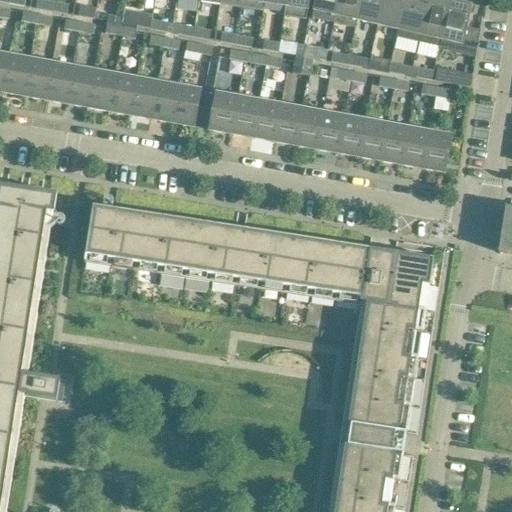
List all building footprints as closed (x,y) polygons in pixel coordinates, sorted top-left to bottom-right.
[(241,9),(242,0),(220,0),(219,6),(241,9)] [(263,4),(263,0),(242,0),(241,9),(262,12),(263,4)] [(285,0),(285,7),(283,15),(306,19),(308,0),(285,0)] [(333,24),(338,0),(315,0),(311,19),(333,24)] [(354,29),(361,0),(338,0),(333,24),(354,29)] [(377,26),(383,0),(361,0),(354,29),(355,29),(357,22),(377,26)] [(396,39),(405,0),(383,0),(377,26),(397,31),(396,39)] [(417,44),(427,0),(405,0),(396,39),(417,44)] [(438,49),(449,4),(431,0),(427,0),(417,44),(438,49)] [(51,13),(53,4),(37,1),(35,10),(51,13)] [(68,7),(53,4),(51,13),(66,16),(68,7)] [(438,49),(438,51),(475,59),(479,33),(466,29),(470,10),(471,10),(471,9),(449,4),(438,49)] [(10,12),(0,9),(0,18),(8,20),(10,12)] [(80,9),(78,18),(94,20),(95,12),(80,9)] [(123,20),(121,28),(136,31),(136,28),(150,31),(152,22),(153,16),(124,11),(123,20)] [(36,25),(38,17),(23,14),(21,23),(36,25)] [(52,19),(38,17),(36,25),(51,28),(52,19)] [(106,26),(121,28),(123,20),(108,17),(106,26)] [(78,33),(80,24),(65,22),(64,31),(78,33)] [(166,34),(167,25),(152,22),(150,31),(166,34)] [(95,27),(80,24),(78,33),(93,36),(95,27)] [(120,37),(121,28),(106,26),(105,34),(120,37)] [(179,27),(177,36),(193,38),(194,30),(179,27)] [(134,40),(136,31),(121,28),(120,37),(134,40)] [(210,33),(194,30),(193,38),(208,41),(210,33)] [(220,43),(235,46),(237,37),(221,35),(220,43)] [(163,49),(165,40),(150,37),(149,46),(163,49)] [(237,37),(235,46),(251,49),(252,40),(237,37)] [(178,51),(180,43),(165,40),(163,49),(178,51)] [(264,42),(262,51),(278,54),(279,45),(264,42)] [(200,55),(202,47),(187,44),(185,53),(200,55)] [(303,62),(305,54),(306,47),(297,46),(295,60),(303,62)] [(306,47),(305,54),(303,62),(312,64),(315,49),(306,47)] [(244,63),(245,55),(230,52),(229,61),(244,63)] [(330,64),(346,66),(347,58),(332,55),(330,64)] [(0,93),(1,94),(8,58),(0,56),(0,93)] [(265,67),(267,58),(252,56),(251,65),(265,67)] [(23,98),(29,61),(8,58),(1,94),(23,98)] [(280,70),(282,61),(267,58),(265,67),(280,70)] [(363,60),(347,58),(346,66),(361,69),(363,60)] [(370,59),(368,70),(373,71),(388,74),(390,65),(390,62),(370,59)] [(300,77),(303,62),(295,60),(292,75),(300,77)] [(44,102),(51,65),(29,61),(23,98),(44,102)] [(312,64),(303,62),(300,77),(309,78),(312,64)] [(65,106),(72,69),(51,65),(44,102),(65,106)] [(388,74),(404,77),(405,68),(390,65),(388,74)] [(86,110),(93,73),(72,69),(65,106),(86,110)] [(415,79),(431,82),(432,73),(417,70),(415,79)] [(434,83),(470,89),(472,82),(472,76),(437,70),(434,83)] [(350,83),(352,74),(337,71),(335,80),(350,83)] [(108,113),(114,77),(93,73),(86,110),(108,113)] [(367,77),(352,74),(350,83),(365,85),(367,77)] [(129,117),(136,81),(114,77),(108,113),(129,117)] [(393,90),(394,82),(380,79),(378,88),(393,90)] [(150,121),(157,85),(136,81),(129,117),(150,121)] [(409,84),(394,82),(393,90),(407,93),(409,84)] [(171,125),(178,88),(157,85),(150,121),(171,125)] [(435,98),(437,89),(422,87),(421,96),(435,98)] [(201,93),(178,88),(171,125),(194,129),(195,128),(194,128),(200,94),(201,94),(201,93)] [(452,92),(437,89),(435,98),(450,101),(452,92)] [(237,99),(214,95),(214,96),(215,97),(209,131),(208,130),(208,132),(231,136),(237,99)] [(252,140),(259,103),(237,99),(231,136),(252,140)] [(273,144),(280,107),(259,103),(252,140),(273,144)] [(294,147),(301,111),(280,107),(273,144),(294,147)] [(316,151),(322,115),(301,111),(294,147),(316,151)] [(337,155),(344,119),(322,115),(316,151),(337,155)] [(358,159),(365,122),(344,119),(337,155),(358,159)] [(379,163),(386,126),(365,122),(358,159),(379,163)] [(401,167),(407,130),(386,126),(379,163),(401,167)] [(422,171),(429,134),(407,130),(401,167),(422,171)] [(450,139),(451,140),(452,138),(429,134),(422,171),(445,175),(445,174),(444,173),(450,139)] [(27,377),(53,216),(56,196),(0,187),(0,511),(7,511),(24,398),(56,403),(60,382),(27,377)] [(511,210),(504,210),(502,222),(498,254),(511,255),(511,210)] [(92,215),(84,265),(361,307),(363,297),(387,301),(386,307),(366,304),(348,426),(406,435),(433,261),(218,228),(217,234),(93,215),(92,215)] [(394,511),(403,456),(402,456),(404,444),(406,435),(348,426),(346,435),(334,511),(394,511)]
